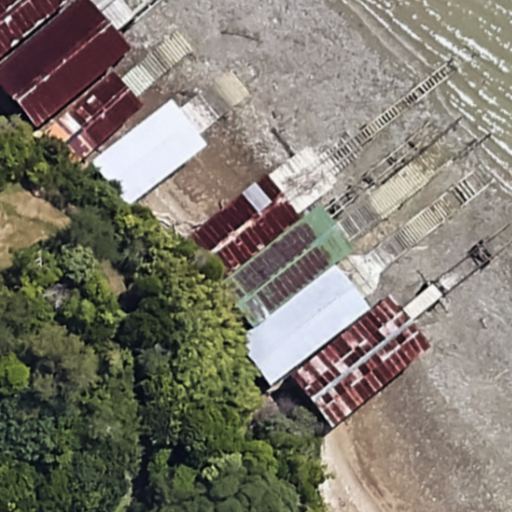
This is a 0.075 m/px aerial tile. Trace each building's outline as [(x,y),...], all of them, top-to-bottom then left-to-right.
[(0,0),(0,54),(64,0),(0,0)] [(0,79),(35,124),(106,65),(124,52),(82,0),(64,0),(0,54),(0,79)] [(86,159),(144,113),(106,65),(35,124),(72,170),(86,159)] [(144,113),(86,159),(123,205),(199,144),(162,98),(144,113)] [(194,304),(305,203),(330,182),(296,144),(159,265),(194,304)] [(231,346),(326,267),(346,249),(305,203),(194,304),(231,346)] [(265,385),(362,307),(326,267),(231,346),(265,385)] [(362,307),(265,385),(316,443),(425,347),(378,293),(362,307)]
